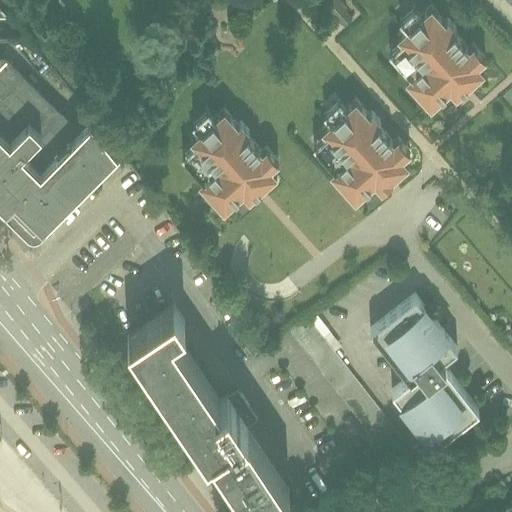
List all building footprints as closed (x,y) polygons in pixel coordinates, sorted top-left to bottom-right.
[(420,16),(414,8),(401,20),(409,28),(399,37),(403,40),(389,52),(412,78),(406,83),(428,108),(450,89),(458,97),(487,72),(481,65),(490,57),(476,41),(465,51),(449,33),(456,27),(448,19),(445,21),(432,6),(420,16)] [(0,54),(0,191),(41,230),(126,142),(96,114),(82,129),(4,55),(0,54)] [(345,112),(338,105),(326,116),(333,125),(324,133),(327,137),(313,149),(336,175),(330,180),(352,205),(374,186),(382,194),(411,169),(405,162),(414,154),(400,138),(389,148),(374,130),(380,124),(373,115),(370,118),(356,102),(345,112)] [(212,121),(206,114),(193,125),(201,133),(191,142),(194,146),(181,158),(203,183),(197,188),(220,213),(242,194),(249,203),(278,177),(272,170),(281,163),(267,147),(257,156),(241,138),(248,133),(240,124),(237,126),(223,111),(212,121)] [(416,296),(372,328),(408,378),(389,392),(426,444),(471,412),(437,365),(456,351),(416,296)] [(175,306),(130,336),(206,453),(212,449),(252,511),(258,511),(290,491),(247,426),(243,428),(223,397),(219,399),(174,330),(186,322),(175,306)] [(300,323),(281,338),(375,460),(394,446),(300,323)] [(511,511),(511,493),(498,501),(504,511),(511,511)]
